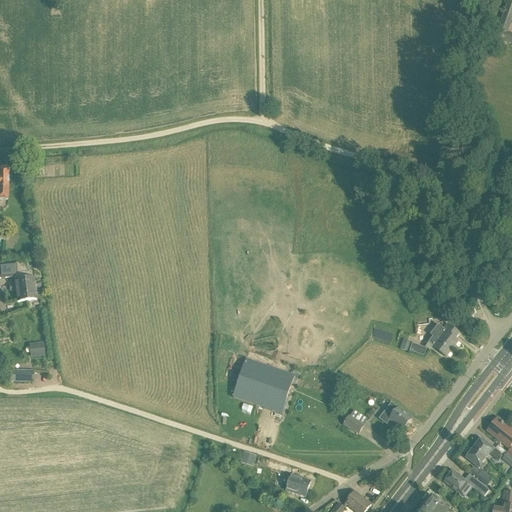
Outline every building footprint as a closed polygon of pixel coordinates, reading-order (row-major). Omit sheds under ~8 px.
[(511,0),(508,0),(494,39),(511,45),(511,0)] [(0,185),(8,186),(9,169),(0,168),(0,185)] [(0,195),(8,195),(8,186),(0,185),(0,195)] [(23,273),(26,301),(36,300),(35,288),(39,288),(38,282),(34,282),(34,278),(32,278),(32,272),(27,273),(26,262),(16,263),(17,274),(23,273)] [(17,274),(16,263),(0,264),(0,278),(15,278),(16,280),(14,281),(15,285),(10,285),(11,291),(16,291),(17,302),(26,301),(23,273),(17,274)] [(430,343),(434,346),(433,347),(446,357),(459,341),(455,338),(459,334),(448,325),(444,329),(439,325),(431,335),(434,338),(430,343)] [(400,350),(410,353),(411,350),(426,355),(428,349),(413,344),(414,343),(404,339),(400,350)] [(377,340),(376,346),(395,349),(396,344),(377,340)] [(42,344),(32,346),(33,352),(31,353),(32,357),(44,355),(42,344)] [(233,398),(282,415),(295,376),(246,359),(233,398)] [(10,382),(32,382),(32,372),(10,372),(10,382)] [(403,430),(411,419),(391,403),(379,419),(386,425),(390,420),(403,430)] [(350,417),(344,426),(358,435),(364,426),(350,417)] [(487,431),(509,448),(511,443),(511,430),(510,429),(509,430),(496,420),(487,431)] [(474,449),(486,459),(489,454),(498,461),(503,456),(482,439),(474,449)] [(486,459),(474,449),(466,458),(478,468),(479,468),(481,470),(485,466),(482,464),(486,459)] [(242,459),(252,463),(254,457),(244,453),(242,459)] [(511,456),(508,454),(502,461),(511,468),(511,456)] [(260,466),(274,470),(276,463),(263,458),(260,466)] [(470,473),(478,479),(487,486),(492,480),(482,472),(481,474),(474,468),(470,473)] [(444,482),(464,498),(472,488),(484,498),(489,491),(469,475),(465,481),(453,471),(444,482)] [(286,492),(306,498),(310,483),(291,477),(286,492)] [(345,504),(354,511),(365,511),(371,505),(355,492),(345,504)] [(494,508),(493,511),(511,511),(511,493),(504,492),(501,510),(494,508)] [(419,511),(451,511),(449,510),(450,508),(446,505),(445,507),(432,496),(419,511)]
